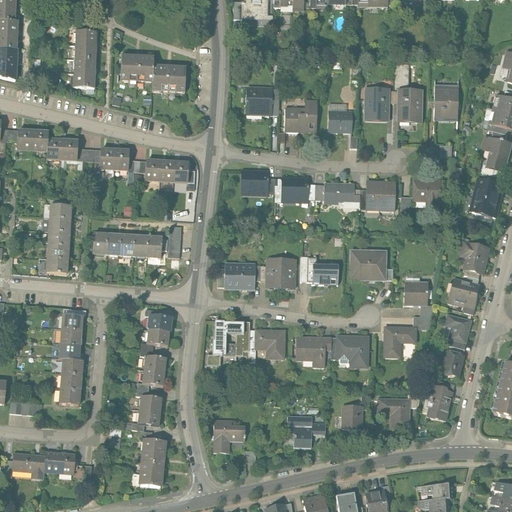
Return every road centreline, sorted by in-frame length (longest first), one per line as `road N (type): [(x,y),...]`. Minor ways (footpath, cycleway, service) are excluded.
road 1 (tertiary): [(461,453),(207,500)]
road 2 (residential): [(0,432),(75,439),(93,424),(106,292)]
road 3 (residential): [(461,453),(511,238)]
road 4 (residential): [(214,151),(0,103)]
road 5 (residential): [(207,500),(189,393),(197,301)]
road 6 (residential): [(214,151),(314,166),(393,161)]
road 7 (residential): [(197,301),(353,323),(366,317)]
road 8 (residential): [(214,151),(216,0)]
road 9 (residential): [(197,301),(214,151)]
